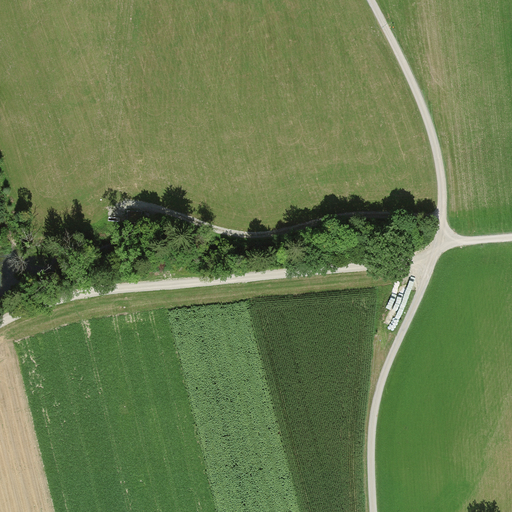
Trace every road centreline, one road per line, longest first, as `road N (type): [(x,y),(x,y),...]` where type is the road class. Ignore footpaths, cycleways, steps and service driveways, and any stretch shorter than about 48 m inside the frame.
road 1 (track): [(371,0),(413,83),(437,152),(443,204),(427,276),(375,399),(376,511)]
road 2 (track): [(511,236),(467,240),(397,264),(112,292),(54,304),(0,328)]
road 3 (track): [(441,216),(231,228),(133,208)]
